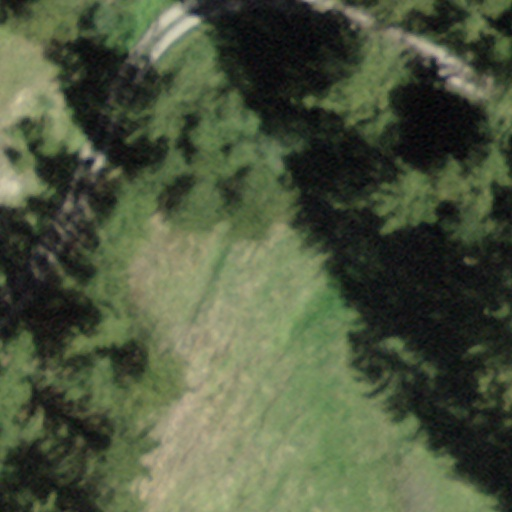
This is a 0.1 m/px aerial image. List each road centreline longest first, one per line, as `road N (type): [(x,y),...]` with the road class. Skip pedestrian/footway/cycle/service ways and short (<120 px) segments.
road 1 (track): [(0,318),(47,253),(139,55),(173,21),(223,0)]
road 2 (track): [(302,0),(420,47),(511,110)]
